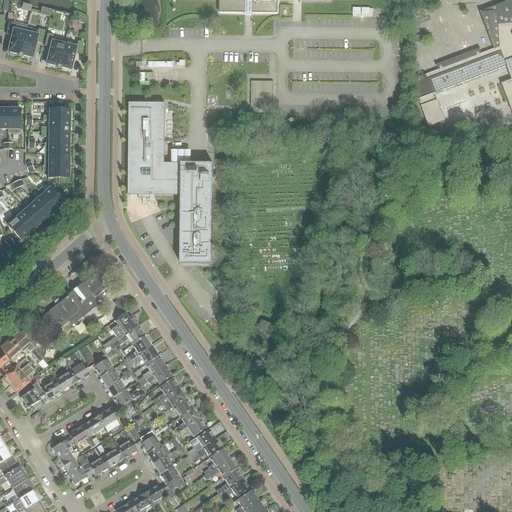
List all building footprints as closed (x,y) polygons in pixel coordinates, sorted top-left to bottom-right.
[(219,0),(219,13),(244,13),(278,14),(277,0),(219,0)] [(511,0),(480,13),(494,50),(481,55),(480,50),(480,49),(436,65),(436,66),(437,66),(439,71),(426,76),(426,75),(417,79),(418,100),(421,106),(429,127),(433,126),(436,134),(448,130),(445,121),(437,100),(436,101),(433,94),(445,89),(446,90),(452,87),(451,87),(464,82),(464,83),(470,80),(480,77),(506,67),(511,80),(500,84),(511,114),(511,0)] [(18,57),(20,57),(26,31),(25,31),(14,28),(15,24),(8,22),(5,35),(12,36),(8,53),(18,55),(18,57)] [(20,57),(21,57),(21,56),(32,59),(36,42),(42,44),(45,31),(38,29),(38,31),(26,28),(25,31),(26,31),(20,57)] [(56,68),(58,69),(64,43),(65,43),(65,40),(53,37),(53,35),(47,34),(44,46),(50,48),(46,65),(57,67),(56,68)] [(64,43),(58,69),(59,69),(60,68),(70,70),(74,54),(82,56),(82,42),(77,41),(76,45),(65,43),(64,43)] [(314,45),(313,57),(362,58),(368,58),(368,46),(362,46),(314,45)] [(258,110),(266,110),(266,106),(273,106),(273,82),(251,82),(251,106),(258,106),(258,110)] [(129,151),(128,196),(131,196),(131,194),(153,194),(181,194),(181,196),(180,263),(180,264),(212,265),(212,239),(213,165),(190,164),(171,164),(164,164),(165,142),(165,141),(165,110),(165,104),(131,104),(129,104),(129,151)] [(8,130),(8,109),(0,109),(0,135),(1,136),(1,130),(7,130),(8,130)] [(8,130),(7,130),(7,134),(20,134),(20,109),(8,109),(8,130)] [(47,121),(70,122),(70,110),(49,110),(49,117),(43,117),(43,122),(47,122),(47,121)] [(47,121),(47,122),(47,128),(41,128),(41,133),(69,133),(69,122),(70,122),(47,121)] [(69,133),(41,133),(41,138),(47,138),(46,144),(69,145),(69,133)] [(46,144),(44,144),(44,156),(69,156),(69,145),(46,144)] [(69,156),(44,156),(44,167),(69,168),(69,156)] [(69,168),(44,167),(42,167),(42,172),(48,172),(47,179),(58,179),(58,186),(66,190),(67,180),(69,180),(69,168)] [(40,195),(41,194),(56,211),(58,209),(59,210),(64,206),(63,204),(64,204),(58,197),(66,190),(58,186),(53,191),(50,188),(45,192),(41,188),(37,192),(40,195)] [(41,194),(40,195),(36,199),(34,197),(30,200),(47,219),(56,211),(41,194)] [(47,219),(30,200),(22,208),(38,226),(46,219),(47,219)] [(38,226),(22,208),(13,215),(29,234),(38,226)] [(13,215),(4,223),(21,242),(22,241),(23,242),(27,238),(27,237),(29,234),(13,215)] [(3,241),(6,245),(11,240),(8,237),(3,241)] [(11,240),(6,245),(9,248),(14,244),(11,240)] [(114,293),(98,273),(35,322),(35,323),(31,325),(36,331),(40,329),(41,328),(42,328),(44,327),(45,327),(47,327),(48,327),(49,327),(51,328),(52,328),(54,329),(55,329),(56,330),(57,331),(68,322),(71,326),(98,305),(94,298),(106,289),(111,295),(114,293)] [(116,338),(102,347),(104,350),(109,346),(112,344),(113,344),(138,327),(131,317),(128,319),(128,318),(127,318),(125,315),(125,314),(114,321),(117,325),(118,325),(111,330),(116,338)] [(273,327),(272,327),(262,322),(256,334),(268,339),(273,327)] [(138,327),(113,344),(115,348),(128,340),(132,346),(144,337),(138,327)] [(49,367),(24,338),(18,331),(17,332),(18,333),(16,334),(16,333),(10,339),(10,340),(22,353),(26,350),(29,353),(30,353),(39,363),(37,364),(43,371),(49,367)] [(128,358),(124,361),(126,364),(132,360),(138,356),(151,347),(144,337),(132,346),(136,352),(128,357),(128,358)] [(16,366),(19,364),(15,359),(20,354),(9,341),(8,341),(1,346),(2,347),(0,348),(15,366),(16,366)] [(85,347),(79,351),(90,370),(93,368),(96,372),(99,378),(113,370),(106,359),(104,355),(94,361),(86,347),(85,347)] [(138,356),(132,360),(134,363),(134,364),(141,359),(145,366),(158,357),(151,347),(138,356)] [(2,354),(0,351),(0,373),(4,377),(9,373),(8,372),(4,367),(9,363),(2,354)] [(90,374),(88,371),(83,363),(76,368),(72,361),(76,359),(73,354),(63,361),(69,372),(76,383),(90,374)] [(149,371),(142,376),(143,377),(145,380),(165,367),(158,357),(145,366),(149,371)] [(20,371),(16,366),(15,366),(8,372),(9,373),(4,377),(3,378),(4,378),(3,379),(8,384),(9,384),(10,385),(10,386),(30,368),(27,365),(20,371)] [(165,367),(145,380),(147,383),(148,384),(155,379),(159,386),(168,380),(172,377),(165,367)] [(17,394),(21,390),(30,383),(26,378),(30,374),(32,376),(35,374),(30,368),(10,386),(11,386),(12,388),(11,388),(16,394),(17,393),(17,394)] [(99,378),(104,385),(106,388),(119,380),(113,370),(99,378)] [(69,372),(55,381),(62,392),(76,383),(69,372)] [(172,379),(158,388),(163,396),(159,399),(153,403),(155,406),(178,389),(172,379)] [(46,386),(41,389),(41,390),(45,396),(46,398),(48,401),(62,392),(55,381),(51,383),(49,380),(44,383),(46,386)] [(106,388),(108,391),(112,399),(126,391),(119,380),(106,388)] [(36,383),(31,386),(33,390),(21,398),(27,409),(46,398),(41,390),(41,389),(36,383)] [(162,405),(166,412),(167,412),(172,409),(185,399),(178,389),(155,406),(157,408),(162,405)] [(129,396),(126,391),(112,399),(116,405),(117,407),(112,410),(113,412),(114,413),(118,419),(126,414),(130,411),(132,407),(129,402),(134,399),(136,398),(134,393),(132,395),(129,396)] [(172,409),(179,418),(192,409),(185,399),(172,409)] [(118,419),(114,413),(113,412),(112,410),(111,409),(97,417),(103,429),(118,420),(118,419)] [(172,431),(175,435),(199,419),(192,409),(179,418),(183,424),(172,431)] [(97,417),(83,426),(90,437),(103,429),(97,417)] [(188,432),(192,439),(206,429),(199,419),(175,435),(178,439),(188,432)] [(137,430),(146,425),(143,420),(132,427),(135,431),(137,430)] [(71,439),(73,443),(75,446),(85,440),(90,447),(94,445),(92,441),(90,437),(83,426),(68,435),(70,438),(71,439)] [(147,455),(160,447),(154,436),(151,432),(142,438),(137,430),(135,431),(132,427),(125,431),(135,448),(140,445),(143,448),(143,449),(147,455)] [(208,430),(195,439),(199,445),(187,453),(190,457),(196,453),(202,449),(215,440),(208,430)] [(137,451),(135,448),(125,431),(120,434),(126,443),(116,449),(123,460),(137,451)] [(73,443),(71,439),(70,438),(52,449),(58,460),(70,453),(72,452),(69,448),(68,446),(73,443)] [(199,458),(205,454),(209,459),(222,450),(215,440),(202,449),(196,453),(190,457),(192,460),(198,456),(199,458)] [(104,452),(101,446),(100,445),(96,448),(100,454),(104,452)] [(4,447),(0,450),(0,464),(11,458),(10,456),(10,455),(9,452),(7,452),(4,447)] [(147,455),(151,462),(153,465),(169,455),(166,451),(164,452),(160,447),(147,455)] [(116,449),(102,457),(109,469),(123,460),(116,449)] [(213,465),(208,468),(208,469),(210,472),(229,460),(222,450),(209,459),(213,465)] [(58,460),(68,475),(78,468),(81,466),(85,460),(83,457),(77,460),(78,461),(75,462),(70,453),(58,460)] [(169,455),(153,465),(155,468),(159,475),(173,467),(169,460),(171,458),(169,455)] [(0,464),(0,479),(3,477),(14,470),(18,468),(17,467),(17,465),(16,463),(14,462),(11,457),(11,458),(0,464)] [(93,474),(95,477),(109,469),(102,457),(88,466),(92,473),(93,474)] [(93,474),(92,473),(88,466),(85,460),(81,466),(78,468),(68,475),(74,486),(88,478),(87,478),(93,474)] [(205,476),(203,477),(204,478),(206,481),(218,473),(222,479),(235,470),(229,460),(210,472),(205,476)] [(173,467),(159,475),(163,481),(163,482),(166,486),(160,489),(161,490),(163,493),(165,492),(170,500),(174,497),(175,497),(171,491),(183,483),(179,477),(173,467)] [(0,479),(0,484),(5,481),(10,488),(11,490),(22,483),(26,480),(25,479),(24,477),(24,476),(23,473),(21,473),(18,468),(14,470),(3,477),(0,479)] [(216,492),(219,496),(242,480),(235,470),(222,479),(226,485),(216,492)] [(187,476),(183,479),(188,487),(192,484),(187,476)] [(27,482),(26,480),(22,483),(11,490),(15,497),(3,504),(5,508),(12,504),(32,492),(33,491),(30,487),(30,485),(29,483),(27,482)] [(236,499),(245,493),(249,490),(242,480),(219,496),(221,500),(232,493),(236,499)] [(165,497),(163,493),(161,490),(160,489),(158,485),(144,494),(151,505),(165,497)] [(250,491),(246,494),(236,501),(240,508),(235,511),(234,511),(243,511),(257,502),(254,497),(255,495),(254,493),(251,493),(250,491)] [(12,504),(16,511),(13,511),(22,511),(23,511),(39,503),(39,502),(36,498),(36,496),(35,494),(33,493),(32,492),(12,504)] [(135,511),(142,511),(151,505),(144,494),(130,503),(135,511)] [(170,500),(168,501),(173,510),(173,509),(179,506),(174,497),(170,500)] [(264,511),(265,511),(261,507),(262,505),(261,503),(258,503),(257,502),(243,511),(264,511)] [(44,511),(42,509),(42,507),(41,504),(39,504),(39,503),(23,511),(44,511)] [(135,511),(130,503),(115,511),(135,511)]
